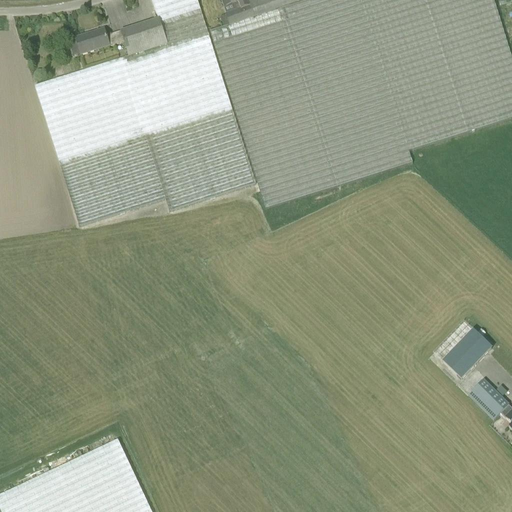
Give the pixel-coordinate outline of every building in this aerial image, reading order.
[(169,213),(256,186),(196,0),(152,0),(158,20),(106,37),(104,31),(89,35),(90,37),(86,38),(86,36),(76,40),(81,56),(109,47),(109,48),(124,43),(129,58),(35,88),(80,228),(166,201),(169,213)] [(247,0),(254,18),(230,27),(223,29),(210,33),(265,211),(413,165),(409,153),(510,121),(511,120),(511,60),(493,0),(247,0)] [(221,0),(224,8),(226,8),(232,5),(235,12),(227,15),(227,16),(226,16),(230,27),(254,18),(247,0),(221,0)] [(226,16),(220,18),(223,29),(230,27),(226,16)] [(486,335),(481,331),(477,334),(482,339),(486,335)] [(443,364),(462,382),(492,350),(473,332),(443,364)] [(483,381),(468,397),(494,422),(501,415),(505,419),(511,425),(511,426),(509,429),(511,432),(511,410),(509,407),(496,394),(483,381)] [(501,387),(496,391),(501,398),(506,394),(501,387)] [(151,511),(150,511),(118,441),(0,495),(0,511),(151,511)]
